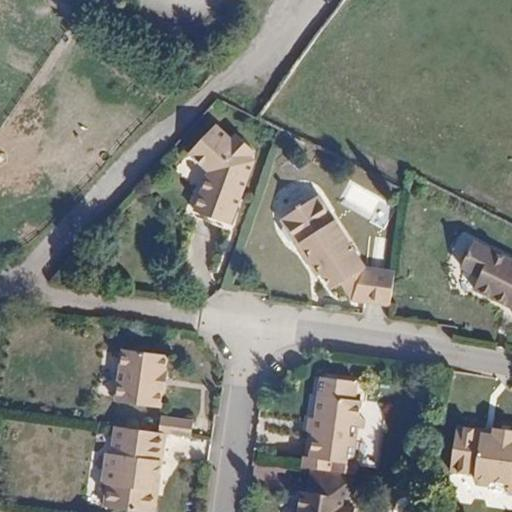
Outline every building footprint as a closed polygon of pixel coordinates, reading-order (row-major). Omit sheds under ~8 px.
[(230,224),(253,161),(249,157),(254,151),(237,135),(232,141),(215,125),(190,152),(211,172),(196,211),(230,224)] [(334,289),(354,249),(318,198),(280,223),(283,227),(281,233),(288,244),(294,244),(311,269),(316,265),(323,275),(333,291),(334,289)] [(511,260),(475,243),(462,268),(481,278),(476,290),(511,307),(511,260)] [(391,305),(396,273),(368,269),(354,249),(334,289),(343,283),(355,300),(391,305)] [(317,278),(323,275),(316,265),(311,269),(317,278)] [(165,369),(167,353),(119,346),(111,398),(159,405),(162,388),(164,388),(167,369),(165,369)] [(327,395),(329,378),(321,377),(318,394),(327,395)] [(352,461),(356,428),(358,417),(360,401),(354,400),(356,381),(329,378),(327,395),(318,394),(315,416),(313,432),(309,458),(304,457),(302,467),(310,469),(356,475),(358,462),(352,461)] [(190,435),(192,420),(160,415),(158,430),(166,432),(190,435)] [(313,432),(315,416),(309,416),(307,431),(313,432)] [(363,429),(365,418),(358,417),(356,428),(363,429)] [(155,506),(166,432),(158,430),(115,424),(112,451),(107,450),(101,481),(107,482),(104,504),(148,511),(155,506)] [(511,430),(498,428),(497,431),(496,436),(483,434),(480,429),(464,427),(459,431),(453,471),(478,474),(477,478),(479,484),(487,485),(491,480),(511,483),(510,487),(511,486),(511,430)] [(344,507),(345,500),(352,501),(356,475),(310,469),(307,491),(300,490),(297,511),(354,511),(355,508),(344,507)]
